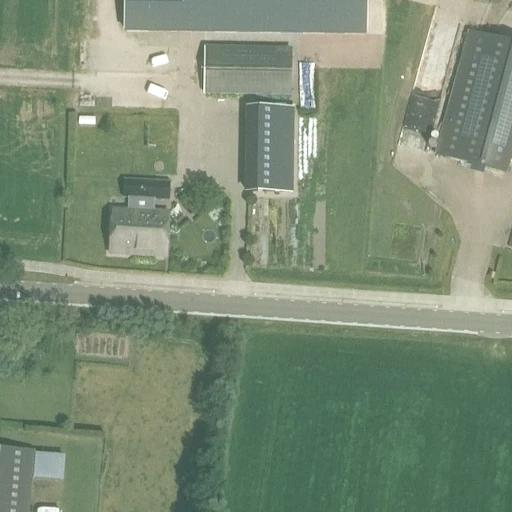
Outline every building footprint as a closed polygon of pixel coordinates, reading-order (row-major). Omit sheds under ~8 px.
[(364,0),(125,0),(126,31),(364,34),(364,0)] [(511,148),(511,44),(468,33),(435,155),(505,174),(511,148)] [(292,48),(203,47),(202,94),(290,96),(292,48)] [(92,74),(91,91),(103,91),(103,74),(92,74)] [(290,114),(248,114),(246,198),(255,198),(292,198),(294,114),(290,114)] [(113,209),(110,253),(166,257),(168,212),(151,212),(152,199),(169,200),(170,183),(125,180),(124,198),(132,198),(131,210),(113,209)] [(0,511),(28,511),(33,452),(0,449),(0,511)] [(43,466),(41,477),(65,481),(67,469),(43,466)]
